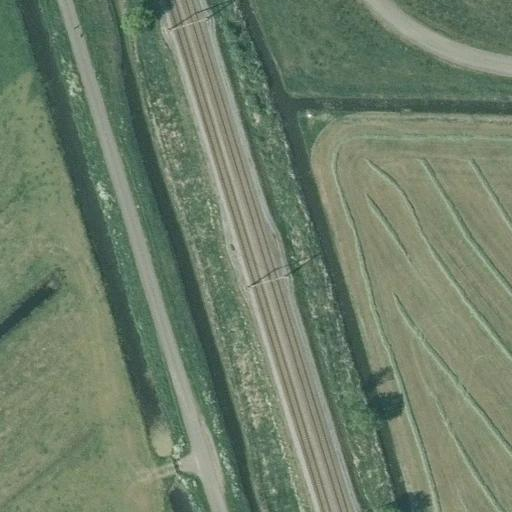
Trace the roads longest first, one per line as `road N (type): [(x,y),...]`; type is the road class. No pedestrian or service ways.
road 1 (unclassified): [(217,511),(62,0)]
road 2 (unclassified): [(511,74),(430,50),(367,0)]
